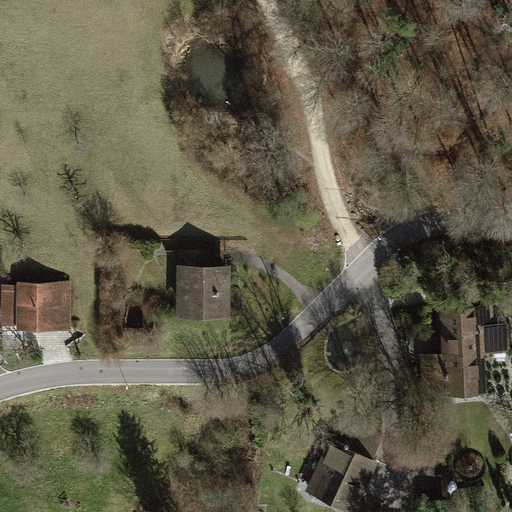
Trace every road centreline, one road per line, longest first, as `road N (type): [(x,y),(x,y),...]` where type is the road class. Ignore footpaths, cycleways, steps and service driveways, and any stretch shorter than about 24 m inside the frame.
road 1 (residential): [(0,382),(242,368),(274,351),(366,263)]
road 2 (track): [(366,263),(258,0)]
road 3 (residential): [(366,263),(390,353),(406,511)]
road 4 (residential): [(366,263),(398,234),(447,218),(511,215)]
